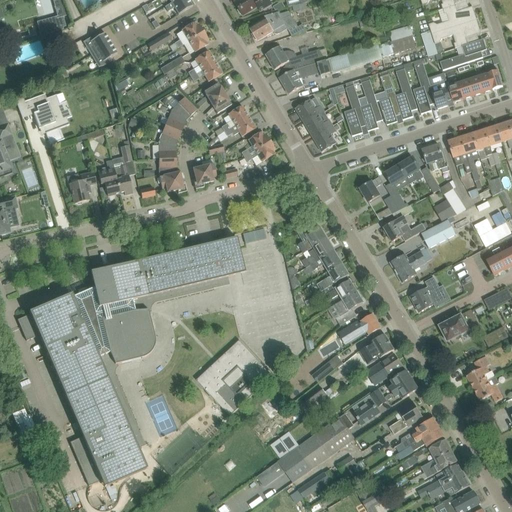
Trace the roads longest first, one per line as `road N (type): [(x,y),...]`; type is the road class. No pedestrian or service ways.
road 1 (unclassified): [(314,172),(511,103)]
road 2 (unclassified): [(507,511),(406,330)]
road 3 (unclassified): [(314,172),(207,0)]
road 4 (unclassified): [(0,256),(196,206)]
road 5 (unknown): [(0,294),(71,470)]
road 6 (unclassified): [(406,330),(314,172)]
road 7 (unclassified): [(196,206),(314,172)]
